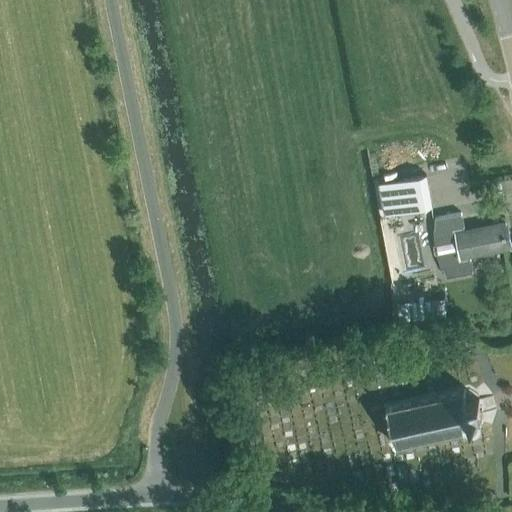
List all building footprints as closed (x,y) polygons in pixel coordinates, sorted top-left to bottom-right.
[(385,215),(433,207),(427,174),(378,182),(385,215)] [(509,245),(505,223),(464,231),(461,212),(434,217),(434,228),(435,238),(436,248),(439,258),(442,267),(446,277),(472,272),(469,253),(509,245)] [(433,316),(432,299),(399,301),(400,318),(433,316)] [(469,416),(481,414),(478,399),(466,402),(463,390),(386,408),(395,445),(472,428),(469,416)] [(230,435),(244,432),(241,417),(227,420),(230,435)]
